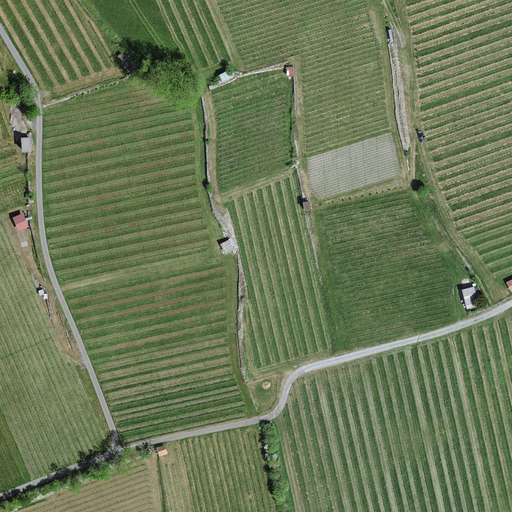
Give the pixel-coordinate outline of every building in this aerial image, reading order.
[(130,60),(123,52),(117,56),(131,73),(138,68),(131,59),(130,60)] [(234,77),(230,70),(219,76),(222,82),(234,77)] [(138,73),(135,78),(143,83),(146,77),(138,73)] [(31,137),(23,138),(23,153),(32,153),(31,137)] [(310,201),(303,202),(304,210),(311,209),(310,201)] [(23,213),(13,218),(18,232),(29,227),(23,213)] [(229,240),(221,245),(226,254),(234,250),(229,240)] [(474,288),(462,291),(466,306),(478,303),(474,288)] [(165,444),(157,447),(160,456),(168,453),(165,444)]
